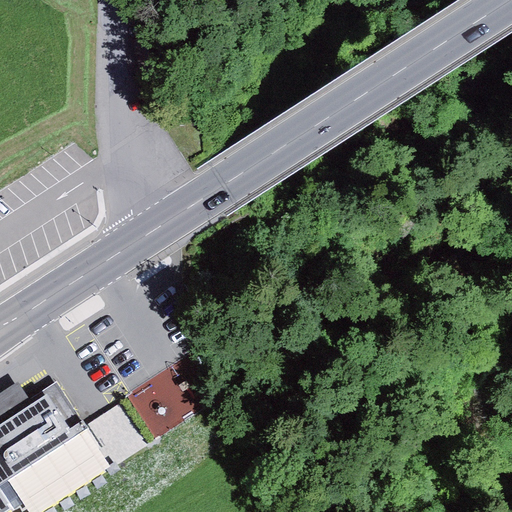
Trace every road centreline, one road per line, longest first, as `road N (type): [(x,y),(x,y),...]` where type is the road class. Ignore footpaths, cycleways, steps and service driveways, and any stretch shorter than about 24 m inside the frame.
road 1 (primary): [(511,1),(147,234)]
road 2 (unclassified): [(114,0),(124,158),(147,234)]
road 3 (primary): [(147,234),(0,331)]
